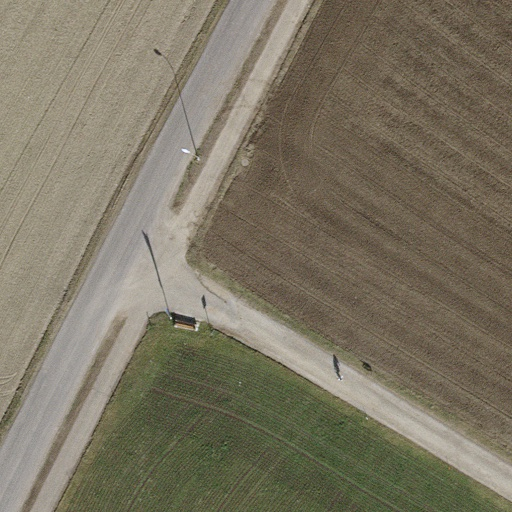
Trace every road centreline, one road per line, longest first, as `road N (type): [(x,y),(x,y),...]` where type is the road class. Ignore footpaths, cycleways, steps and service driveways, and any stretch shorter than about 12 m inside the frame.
road 1 (unclassified): [(253,0),(113,252),(0,492)]
road 2 (track): [(511,490),(113,252)]
